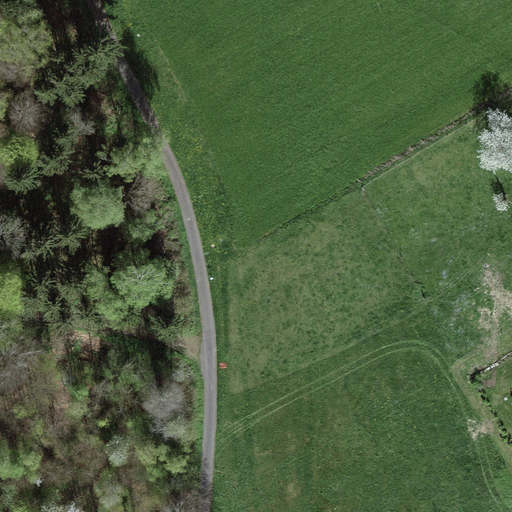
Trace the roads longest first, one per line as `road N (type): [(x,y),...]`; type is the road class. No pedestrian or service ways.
road 1 (track): [(92,0),(155,122),(193,232),(211,347),(205,511)]
road 2 (track): [(211,347),(136,327),(0,313)]
